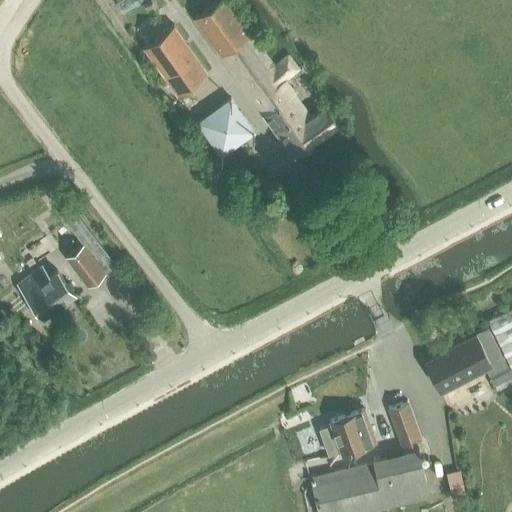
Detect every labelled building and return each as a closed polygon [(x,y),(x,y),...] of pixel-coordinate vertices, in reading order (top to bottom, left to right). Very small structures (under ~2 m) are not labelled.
[(292,156),(339,122),(326,105),(310,116),(292,90),(293,90),(287,81),(292,77),(289,73),(298,66),(289,53),(274,64),(263,48),(267,45),(265,41),(260,44),(228,0),(216,0),(194,16),(292,156)] [(178,92),(208,71),(174,24),(145,45),(171,83),(163,88),(169,96),(177,91),(178,92)] [(255,130),(231,95),(198,118),(221,153),(255,130)] [(88,283),(105,270),(105,271),(115,262),(69,203),(58,211),(84,243),(67,256),(88,283)] [(43,316),(74,292),(57,270),(50,275),(42,265),(18,283),(43,316)] [(509,369),(506,364),(487,373),(497,392),(511,384),(511,310),(489,322),(511,368),(509,369)] [(484,367),(487,373),(506,364),(489,330),(453,348),(454,350),(427,364),(440,390),(484,367)] [(403,446),(421,439),(408,401),(388,407),(403,446)] [(329,453),(341,449),(342,451),(376,439),(365,407),(330,420),(331,422),(331,424),(320,428),(329,453)] [(318,511),(359,511),(429,496),(418,447),(374,457),(375,461),(310,476),(318,511)] [(450,493),(464,491),(460,471),(446,474),(450,493)]
